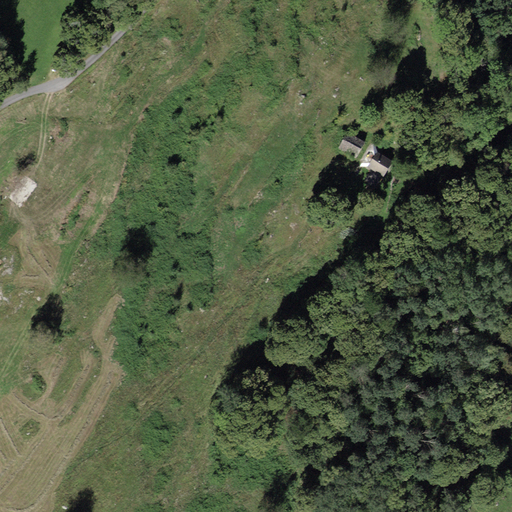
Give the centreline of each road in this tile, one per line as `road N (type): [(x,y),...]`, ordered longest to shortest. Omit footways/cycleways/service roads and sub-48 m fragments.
road 1 (unclassified): [(151,0),(70,76),(0,107)]
road 2 (track): [(415,0),(393,104),(370,133)]
